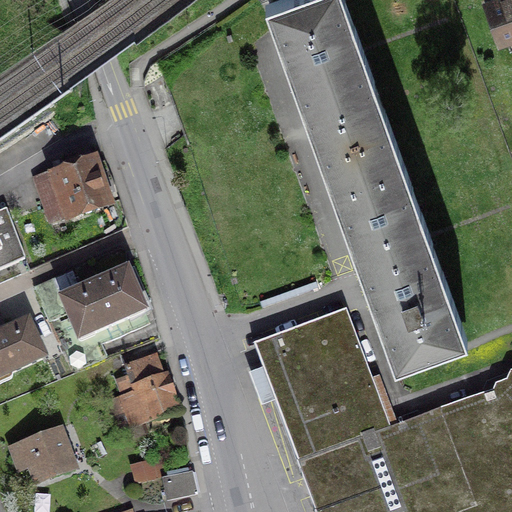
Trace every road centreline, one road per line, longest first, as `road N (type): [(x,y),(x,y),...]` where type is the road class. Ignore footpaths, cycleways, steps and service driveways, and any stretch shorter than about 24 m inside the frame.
road 1 (tertiary): [(247,489),(121,109)]
road 2 (unknown): [(121,109),(0,168)]
